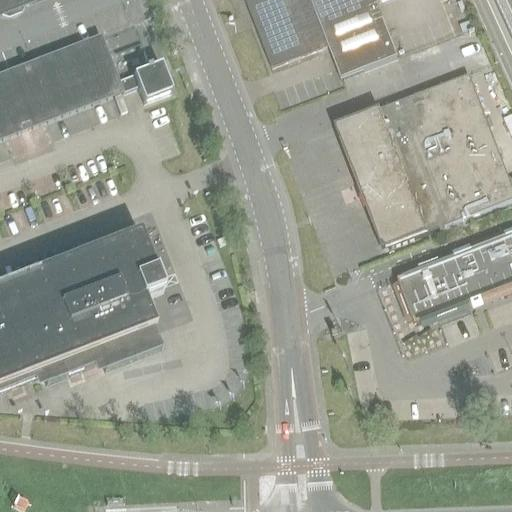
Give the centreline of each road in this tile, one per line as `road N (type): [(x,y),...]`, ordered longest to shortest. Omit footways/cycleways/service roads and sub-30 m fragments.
road 1 (unclassified): [(284,319),(266,210),(186,0)]
road 2 (unclassified): [(321,511),(284,319)]
road 3 (unclassified): [(284,319),(288,511)]
